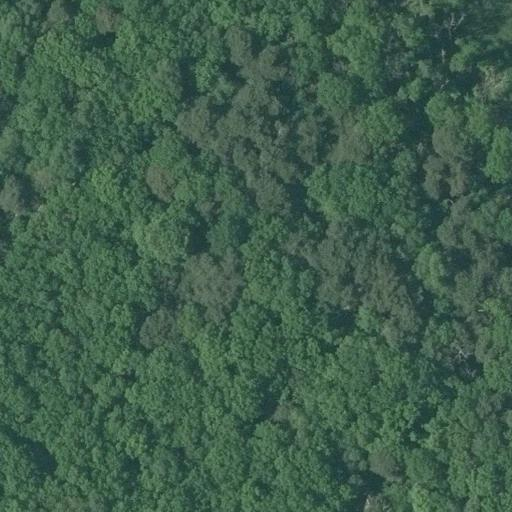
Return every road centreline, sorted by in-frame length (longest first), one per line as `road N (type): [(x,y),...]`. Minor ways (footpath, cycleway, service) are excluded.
road 1 (track): [(511,504),(191,195),(168,158),(114,0)]
road 2 (track): [(323,325),(374,283),(401,233),(452,207),(493,170),(511,167)]
